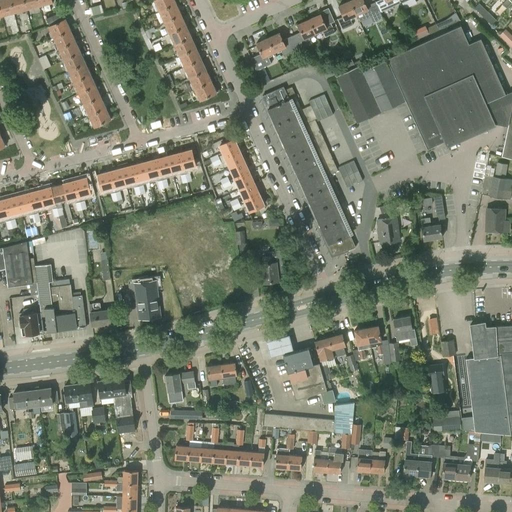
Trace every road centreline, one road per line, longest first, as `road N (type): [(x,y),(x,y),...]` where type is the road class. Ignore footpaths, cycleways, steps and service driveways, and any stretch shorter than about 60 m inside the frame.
road 1 (residential): [(332,298),(247,114)]
road 2 (secondary): [(139,349),(332,298)]
road 3 (secondary): [(511,267),(444,270),(332,298)]
road 4 (residential): [(138,143),(74,0)]
road 5 (residential): [(441,503),(286,490)]
road 6 (secondary): [(0,367),(139,349)]
road 7 (residential): [(157,480),(139,349)]
road 8 (residential): [(286,490),(157,480)]
